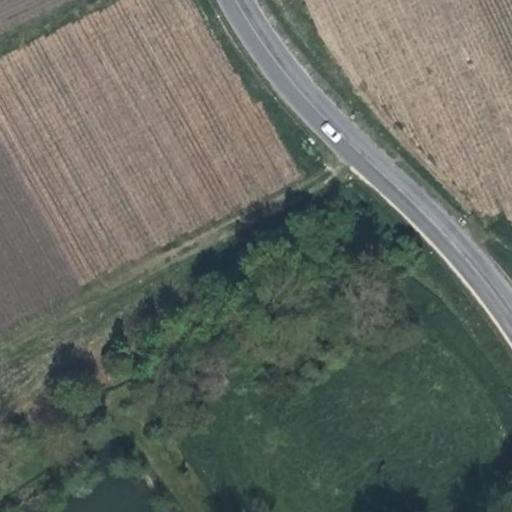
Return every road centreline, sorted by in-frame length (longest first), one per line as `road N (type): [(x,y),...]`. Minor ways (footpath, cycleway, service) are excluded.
road 1 (track): [(369,158),(0,349)]
road 2 (secondary): [(511,312),(449,235),(301,91),(239,0)]
